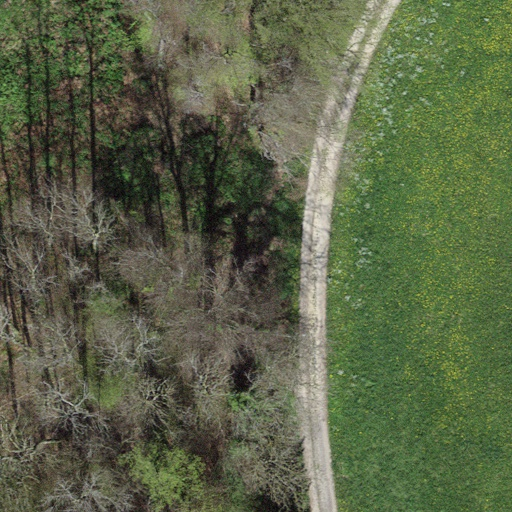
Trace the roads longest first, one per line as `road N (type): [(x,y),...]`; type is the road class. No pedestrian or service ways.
road 1 (track): [(331,511),(308,399),(328,118),(384,0)]
road 2 (track): [(67,0),(0,124)]
